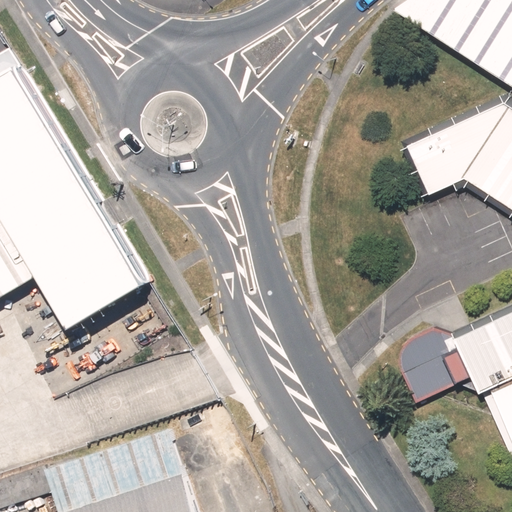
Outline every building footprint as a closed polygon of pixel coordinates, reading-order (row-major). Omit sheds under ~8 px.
[(511,0),(419,0),(403,12),(511,86),(511,0)] [(0,84),(0,303),(25,289),(51,334),(123,292),(0,84)] [(511,103),(494,92),(382,142),(404,189),(437,175),(511,227),(511,103)] [(511,485),(511,304),(432,339),(456,393),(469,387),(511,485)] [(203,511),(175,427),(51,469),(66,511),(203,511)]
